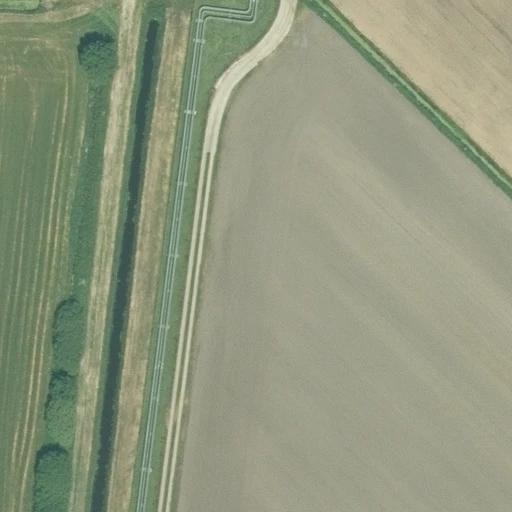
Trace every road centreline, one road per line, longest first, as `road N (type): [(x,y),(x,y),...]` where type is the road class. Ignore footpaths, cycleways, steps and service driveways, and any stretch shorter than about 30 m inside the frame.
road 1 (track): [(291,0),(283,28),(236,70),(216,101),(163,511)]
road 2 (track): [(130,0),(70,511)]
